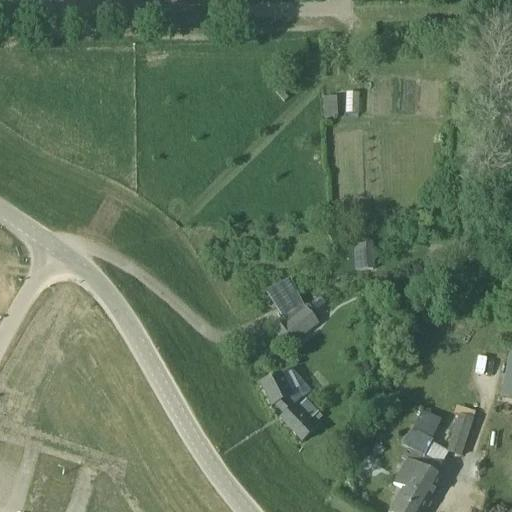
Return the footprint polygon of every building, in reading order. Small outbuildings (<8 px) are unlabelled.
[(323,99),(324,119),(336,119),(335,99),(323,99)] [(354,247),(355,273),(373,272),(372,246),(354,247)] [(286,350),(298,340),(317,325),(304,308),(272,333),(286,350)] [(511,354),(507,353),(499,397),(511,399),(511,354)] [(278,421),(300,444),(319,427),(296,404),(293,407),(287,401),(290,400),(278,376),(258,386),(270,410),(273,408),(282,417),(278,421)] [(471,423),(456,419),(445,455),(459,459),(471,423)] [(409,451),(405,460),(417,467),(429,443),(410,433),(402,448),(409,451)] [(422,511),(439,482),(404,462),(391,486),(401,492),(389,511),(422,511)]
